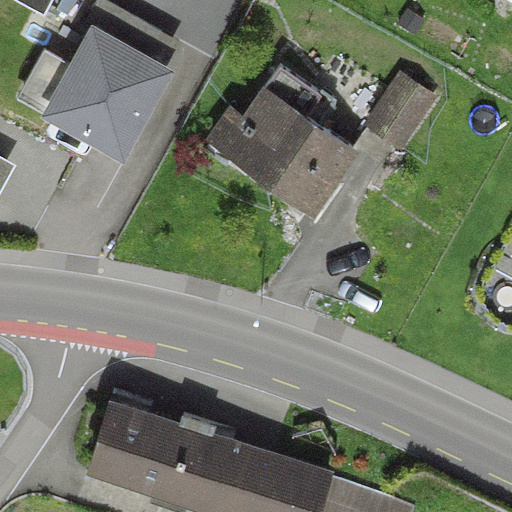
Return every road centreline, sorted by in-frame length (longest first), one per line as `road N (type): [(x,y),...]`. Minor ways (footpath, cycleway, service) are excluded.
road 1 (secondary): [(511,454),(260,345),(167,316),(73,301)]
road 2 (residential): [(0,471),(58,380),(73,301)]
